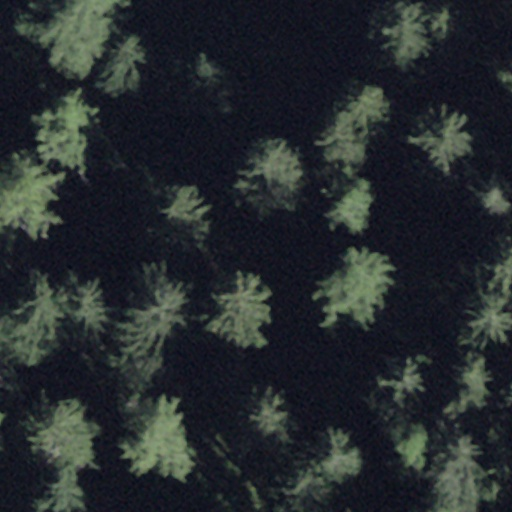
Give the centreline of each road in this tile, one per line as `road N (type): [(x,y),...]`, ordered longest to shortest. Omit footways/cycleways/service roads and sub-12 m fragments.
road 1 (track): [(389,0),(286,128),(237,164),(0,297)]
road 2 (track): [(286,511),(402,405),(436,360),(511,156)]
